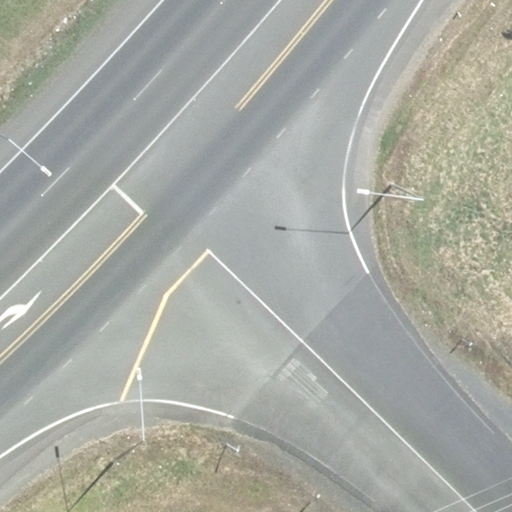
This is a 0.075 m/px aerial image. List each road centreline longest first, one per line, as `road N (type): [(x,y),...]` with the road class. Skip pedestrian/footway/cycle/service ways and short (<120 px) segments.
road 1 (unclassified): [(474,511),(160,204)]
road 2 (trunk): [(335,0),(160,204)]
road 3 (trunk): [(160,204),(0,365)]
